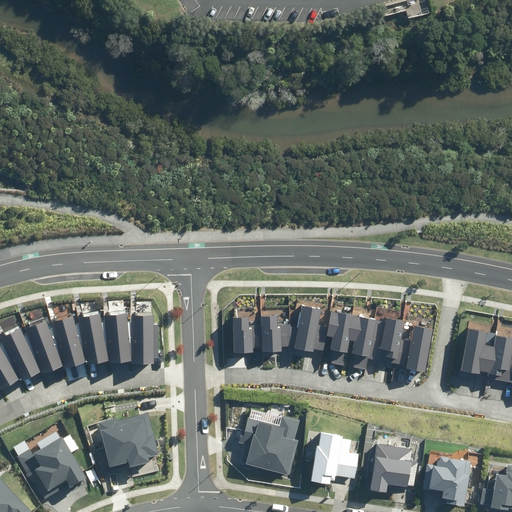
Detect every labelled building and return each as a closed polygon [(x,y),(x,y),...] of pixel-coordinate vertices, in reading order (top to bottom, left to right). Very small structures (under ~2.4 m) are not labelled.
[(298,328),(290,327),(290,324),(277,324),(277,316),(261,317),(261,326),(249,326),(249,318),(233,318),(234,353),(252,353),(252,348),(263,348),(263,352),(282,352),(282,347),(291,347),(314,351),(315,349),(324,351),(327,336),(333,337),(330,349),(333,350),(331,363),(343,366),(346,352),(348,353),(350,340),(355,341),(352,354),(355,354),(353,367),(366,369),(368,358),(407,366),(406,369),(425,372),(433,330),(414,327),(411,341),(401,339),(405,321),(386,318),(385,321),(331,311),(328,327),(318,325),(321,310),(302,306),(298,328)] [(100,314),(78,317),(79,324),(84,347),(88,365),(109,361),(106,349),(108,349),(106,322),(102,322),(100,314)] [(127,314),(106,315),(106,322),(108,349),(110,364),(131,362),(131,353),(132,353),(132,323),(128,323),(127,314)] [(154,315),(132,316),(132,323),(132,353),(132,364),(155,363),(155,358),(159,358),(159,325),(154,325),(154,315)] [(54,327),(61,354),(64,367),(86,362),(82,348),(84,347),(79,324),(75,325),(73,316),(52,322),(54,327)] [(39,363),(43,373),(63,366),(59,354),(61,354),(54,327),(50,328),(46,320),(25,328),(28,335),(39,363)] [(3,344),(16,370),(21,381),(40,372),(37,364),(39,363),(28,335),(24,337),(20,328),(0,338),(3,344)] [(511,337),(495,335),(494,346),(485,345),(487,332),(467,329),(461,371),(480,374),(481,372),(489,373),(488,379),(511,382),(511,337)] [(0,389),(0,390),(19,380),(14,371),(16,370),(3,344),(0,345),(0,389)] [(97,450),(102,472),(129,465),(130,467),(150,462),(148,456),(158,454),(148,413),(118,421),(117,418),(100,422),(106,447),(97,450)] [(243,436),(240,435),(238,443),(245,444),(240,462),(290,475),(299,440),(295,439),(300,421),(282,416),(280,425),(248,416),(243,436)] [(316,446),(311,481),(330,484),(330,480),(335,481),(335,475),(356,478),(359,454),(349,453),(351,441),(342,439),(343,436),(322,433),(320,447),(316,446)] [(18,456),(44,499),(68,484),(70,487),(87,478),(62,437),(34,454),(30,449),(18,456)] [(377,444),(369,489),(387,492),(388,484),(408,487),(408,485),(414,486),(418,462),(410,460),(412,450),(377,444)] [(423,489),(443,492),(442,497),(447,498),(446,503),(464,507),(472,462),(441,456),(440,461),(438,460),(437,465),(427,464),(423,489)] [(483,489),(481,504),(492,505),(491,508),(509,511),(510,509),(511,509),(511,465),(508,465),(506,476),(497,474),(494,491),(483,489)] [(0,511),(31,511),(0,478),(0,511)]
